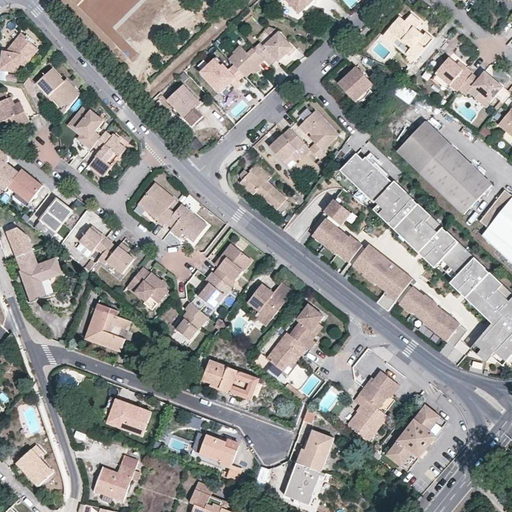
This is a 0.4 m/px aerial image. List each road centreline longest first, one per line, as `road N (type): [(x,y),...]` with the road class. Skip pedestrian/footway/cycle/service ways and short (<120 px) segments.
road 1 (residential): [(284,453),(240,420),(59,354),(30,352)]
road 2 (residential): [(193,177),(384,0)]
road 3 (residential): [(375,320),(193,177)]
road 4 (residential): [(163,145),(31,0)]
road 5 (residential): [(70,511),(71,464),(30,352)]
